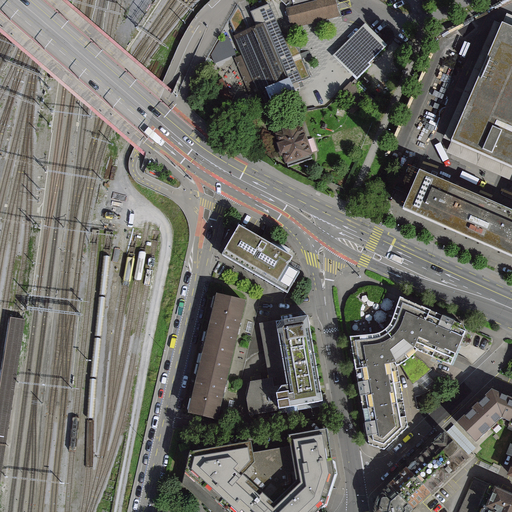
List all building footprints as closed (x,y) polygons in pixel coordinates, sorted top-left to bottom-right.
[(331,0),(319,0),(286,9),(291,28),(336,17),(331,0)] [(440,150),(511,180),(511,20),(505,18),(501,28),(493,24),(440,150)] [(274,20),(229,38),(253,97),(263,93),(268,105),(291,95),(286,82),(297,77),(284,45),(274,20)] [(331,57),(354,80),(379,55),(387,47),(364,24),(331,57)] [(391,67),(379,55),(354,80),(367,92),(391,67)] [(314,159),(302,122),(271,131),(283,169),(314,159)] [(488,202),(418,173),(401,213),(438,228),(471,242),(488,202)] [(511,211),(488,202),(471,242),(505,256),(511,259),(511,211)] [(220,254),(287,293),(301,270),(289,263),(293,256),(238,224),(220,254)] [(215,297),(203,353),(234,360),(246,304),(215,297)] [(466,332),(464,323),(432,313),(401,297),(392,322),(390,326),(386,329),(382,332),(377,334),(351,337),(357,373),(365,417),(370,445),(385,450),(409,428),(398,367),(401,365),(414,385),(433,370),(416,354),(418,351),(452,366),(466,332)] [(328,403),(313,314),(264,323),(273,378),(253,382),(249,398),(252,415),(328,403)] [(16,318),(8,317),(0,370),(0,471),(24,320),(16,318)] [(234,360),(203,353),(189,414),(220,421),(234,360)] [(495,420),(498,392),(492,390),(459,421),(477,441),(495,420)] [(511,398),(498,392),(495,420),(511,426),(511,398)] [(476,442),(457,422),(452,427),(471,447),(476,442)] [(327,428),(290,435),(299,481),(274,504),(244,474),(254,463),(250,441),(192,451),(184,483),(209,505),(216,511),(317,511),(325,505),(334,473),(330,446),(327,428)] [(450,428),(402,472),(426,498),(476,456),(450,428)] [(503,446),(485,438),(475,461),(493,469),(503,446)] [(385,487),(411,511),(426,498),(402,472),(385,487)] [(461,511),(511,511),(511,493),(476,479),(461,511)] [(376,511),(410,511),(411,511),(385,487),(375,497),(376,511)]
